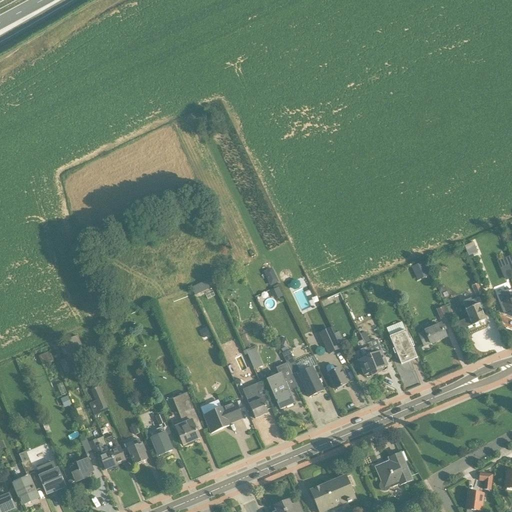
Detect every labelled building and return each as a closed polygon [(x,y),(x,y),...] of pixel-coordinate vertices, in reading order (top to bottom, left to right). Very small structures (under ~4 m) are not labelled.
[(473,243),(464,247),(468,256),(477,253),(473,243)] [(511,256),(503,259),(506,266),(506,267),(509,265),(511,272),(511,256)] [(422,262),(411,267),(417,281),(429,275),(422,262)] [(278,283),(272,269),(263,272),(270,287),(278,283)] [(211,279),(192,288),(196,296),(214,287),(211,279)] [(472,286),(476,297),(483,293),(479,283),(472,286)] [(511,298),(500,303),(500,304),(500,305),(504,314),(511,312),(511,313),(511,298)] [(483,316),(481,312),(479,306),(476,300),(471,302),(470,300),(463,303),(466,312),(465,312),(468,319),(464,321),(467,329),(472,326),(473,327),(474,326),(474,327),(480,325),(479,324),(485,322),(484,319),(487,318),(485,314),(483,316)] [(436,310),(440,320),(448,316),(444,307),(443,307),(438,309),(436,310)] [(446,330),(444,326),(442,326),(441,324),(418,334),(424,347),(430,344),(430,345),(446,338),(443,331),(446,330)] [(99,330),(101,335),(110,332),(108,327),(99,330)] [(206,328),(198,332),(203,341),(211,338),(206,328)] [(340,348),(336,339),(332,329),(319,334),(328,355),(341,349),(340,348)] [(411,361),(409,358),(415,355),(405,330),(389,337),(395,349),(397,354),(402,365),(411,361)] [(387,368),(387,367),(380,352),(376,354),(371,343),(370,343),(366,333),(360,335),(363,341),(377,375),(385,372),(385,371),(386,371),(386,370),(387,369),(387,368)] [(244,335),(240,337),(245,349),(249,347),(244,335)] [(69,358),(70,360),(85,354),(78,336),(62,342),(69,358)] [(336,339),(340,348),(345,346),(341,337),(336,339)] [(369,378),(377,375),(363,341),(358,343),(357,345),(360,351),(353,354),(356,362),(358,361),(365,376),(365,377),(366,378),(367,378),(368,378),(369,378)] [(291,375),(292,375),(299,372),(290,351),(289,351),(283,354),(282,354),(287,364),(291,375)] [(50,352),(38,357),(42,367),(54,362),(50,352)] [(60,365),(64,374),(74,370),(70,361),(60,365)] [(251,365),(254,371),(263,367),(260,361),(251,365)] [(298,388),(292,375),(291,375),(287,364),(276,369),(279,374),(267,379),(272,391),(280,410),(293,405),(288,392),(298,388)] [(346,377),(342,369),(341,367),(334,371),(332,366),(330,365),(327,367),(326,369),(327,371),(331,382),(335,390),(337,389),(338,391),(343,388),(342,387),(347,384),(344,378),(346,377)] [(323,391),(312,368),(298,375),(309,398),(323,391)] [(267,411),(272,409),(265,393),(260,384),(243,391),(249,405),(255,420),(268,414),(267,411)] [(95,402),(100,412),(108,408),(99,387),(91,391),(95,402)] [(192,421),(197,419),(187,394),(173,400),(183,424),(175,427),(183,446),(199,439),(192,421)] [(68,397),(60,400),(64,409),(71,405),(68,397)] [(222,409),(203,416),(211,435),(230,427),(229,425),(242,420),(235,403),(222,409)] [(81,421),(86,419),(82,410),(77,412),(81,421)] [(172,451),(166,437),(172,435),(163,414),(155,417),(160,429),(162,428),(164,433),(158,435),(158,436),(151,439),(159,457),(172,451)] [(131,426),(135,436),(142,433),(138,423),(131,426)] [(51,433),(47,424),(42,426),(46,435),(51,433)] [(107,446),(115,467),(125,463),(114,437),(105,440),(104,441),(107,446)] [(145,453),(141,444),(139,439),(133,441),(135,447),(128,450),(135,465),(136,465),(136,466),(144,463),(143,462),(147,460),(144,453),(145,453)] [(115,467),(107,446),(103,448),(102,445),(99,446),(97,441),(90,443),(94,454),(98,452),(105,471),(108,470),(110,471),(114,470),(114,467),(115,467)] [(22,464),(27,476),(35,473),(26,452),(19,455),(23,464),(22,464)] [(403,453),(400,454),(389,459),(390,462),(376,468),(382,481),(380,485),(379,487),(379,488),(380,489),(381,491),(383,492),(384,492),(385,492),(386,492),(388,491),(389,490),(389,489),(399,485),(400,487),(401,487),(401,486),(412,482),(404,462),(407,461),(403,453)] [(93,473),(88,461),(70,469),(76,483),(90,478),(88,475),(93,473)] [(64,486),(57,469),(39,477),(47,495),(57,491),(55,489),(64,486)] [(492,476),(481,474),(480,482),(484,482),(483,490),(491,490),(492,476)] [(311,491),(319,511),(328,511),(355,501),(345,477),(311,491)] [(38,500),(28,478),(13,484),(19,497),(23,506),(38,500)] [(477,511),(481,511),(483,495),(468,493),(466,511),(477,511)] [(7,511),(15,509),(9,494),(0,498),(0,511),(7,511)] [(301,511),(297,504),(291,506),(289,501),(274,507),(276,511),(301,511)]
